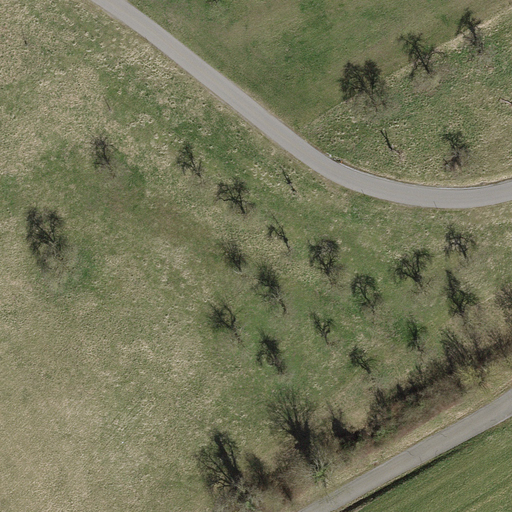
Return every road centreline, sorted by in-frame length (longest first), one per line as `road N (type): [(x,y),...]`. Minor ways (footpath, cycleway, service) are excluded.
road 1 (tertiary): [(104,0),(275,134),(361,184),(427,201),(511,191)]
road 2 (unclassified): [(316,511),(511,401)]
